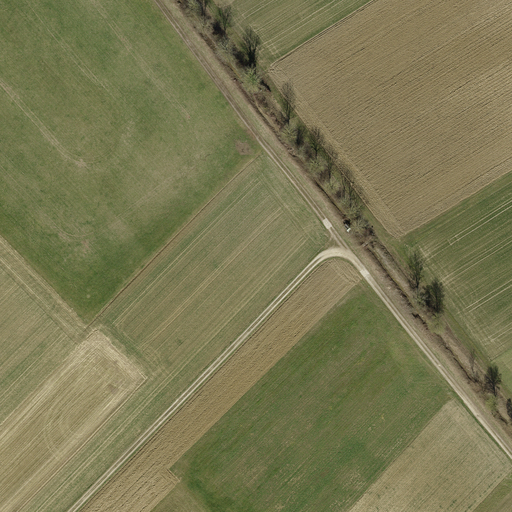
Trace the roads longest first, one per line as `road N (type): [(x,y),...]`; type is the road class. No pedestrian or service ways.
road 1 (track): [(339,239),(69,511)]
road 2 (track): [(511,178),(395,249),(511,403)]
road 3 (track): [(159,0),(339,239)]
road 4 (track): [(339,239),(511,454)]
